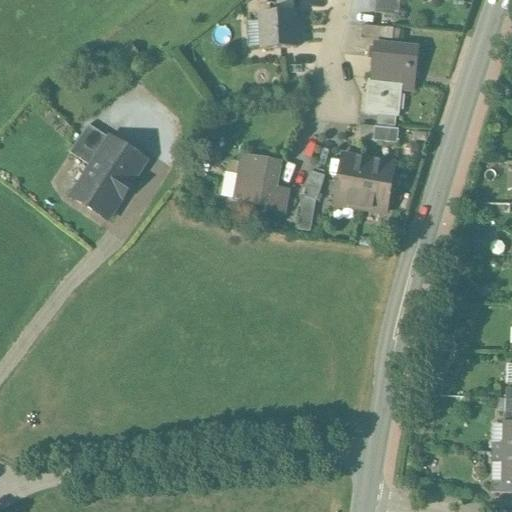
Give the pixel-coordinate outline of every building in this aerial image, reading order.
[(400,0),(376,0),(375,14),(399,17),(400,0)] [(295,14),(260,16),(263,52),(297,49),(295,14)] [(387,29),(363,26),(361,40),(385,42),(386,41),(392,42),(393,30),(387,29)] [(132,46),(118,57),(126,67),(140,56),(132,46)] [(418,50),(374,46),(370,82),(368,82),(365,115),(398,119),(401,91),(413,92),(418,50)] [(88,126),(70,154),(92,168),(110,140),(88,126)] [(400,141),(399,126),(363,127),(363,142),(400,141)] [(92,168),(72,199),(107,221),(121,199),(123,200),(133,185),(131,184),(145,162),(111,139),(110,140),(92,168)] [(370,159),(341,154),(333,210),(361,214),(370,159)] [(282,163),(241,156),(238,176),(243,177),(239,202),(266,207),(274,209),(278,189),(282,163)] [(370,159),(361,214),(389,219),(398,164),(370,159)] [(290,192),(278,189),(274,209),(266,207),(265,213),(286,217),(290,192)] [(511,425),(505,425),(504,444),(492,443),(492,453),(511,453),(511,425)] [(511,453),(492,453),(492,463),(504,464),(503,482),(511,482),(511,453)] [(511,482),(503,482),(491,482),(490,494),(511,494),(511,482)]
